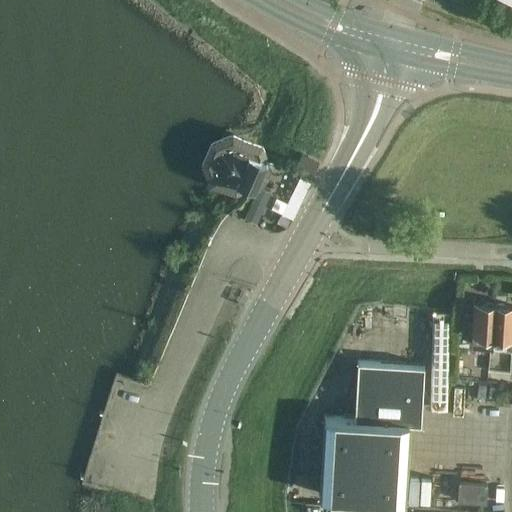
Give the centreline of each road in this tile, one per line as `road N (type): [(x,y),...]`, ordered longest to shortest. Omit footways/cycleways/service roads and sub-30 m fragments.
road 1 (tertiary): [(200,511),(203,457),(223,398),(247,339),(350,166),(388,46)]
road 2 (residential): [(388,46),(270,0)]
road 3 (tertiary): [(388,46),(511,69)]
